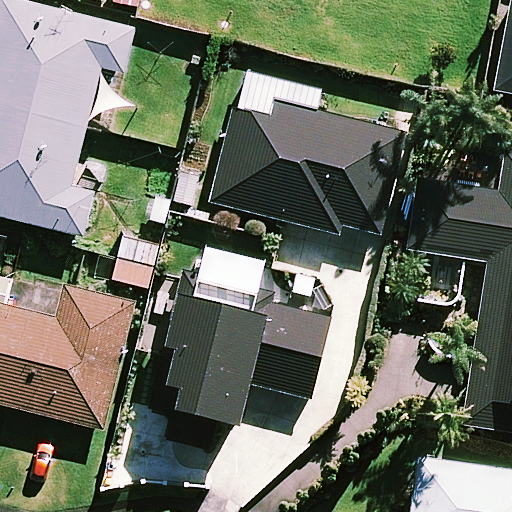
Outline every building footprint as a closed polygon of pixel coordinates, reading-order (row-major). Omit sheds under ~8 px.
[(511,0),(510,0),(493,97),(511,100),(511,0)] [(72,194),(90,124),(128,108),(100,80),(102,75),(125,81),(136,38),(2,4),(0,10),(0,221),(85,243),(96,200),(72,194)] [(266,120),(238,113),(214,209),(341,240),(343,231),(380,240),(405,139),(269,106),(266,120)] [(511,162),(504,161),(499,197),(422,187),(413,256),(489,266),(467,432),(511,437),(511,162)] [(312,404),(332,321),(281,309),(284,297),(261,292),(267,267),(213,255),(209,269),(188,265),(153,416),(241,436),(252,390),(312,404)] [(0,409),(104,436),(136,310),(65,292),(56,326),(0,311),(0,409)] [(511,511),(511,478),(418,465),(411,511),(511,511)]
